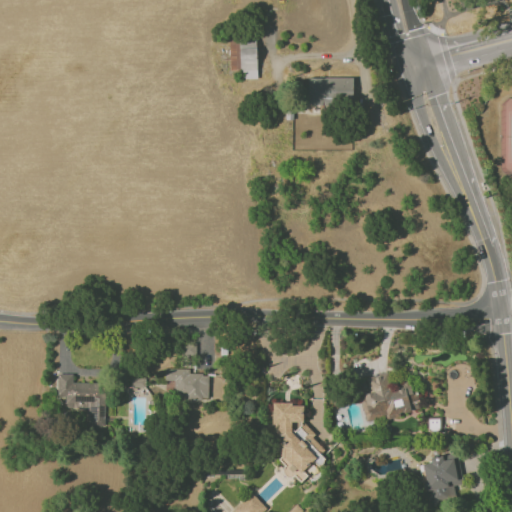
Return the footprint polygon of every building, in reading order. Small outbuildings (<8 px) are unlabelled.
[(229,39),(230,70),(242,70),(242,79),(257,79),(256,39),(229,39)] [(307,77),(307,103),(353,104),(353,78),(307,77)] [(208,374),(189,374),(189,369),(165,368),(164,380),(174,381),(174,399),(208,400),(208,374)] [(365,422),(411,411),(409,403),(416,401),(411,378),(391,383),(389,372),(366,377),(370,394),(359,397),(365,422)] [(104,426),(105,383),(73,382),(73,374),(58,373),(58,395),(65,396),(65,402),(83,402),(82,425),(104,426)] [(303,405),(293,405),(291,402),(272,403),(272,425),(274,424),(275,448),(283,461),(283,470),(288,477),(296,477),(299,482),(307,476),(302,468),(312,468),(312,457),(318,465),(322,462),(322,450),(313,436),(313,435),(305,423),(294,430),(291,430),(291,422),(303,422),(303,405)] [(429,457),(430,463),(421,464),(429,504),(455,499),(453,486),(463,484),(457,453),(429,457)] [(262,511),(266,509),(251,492),(233,509),(235,511),(262,511)]
